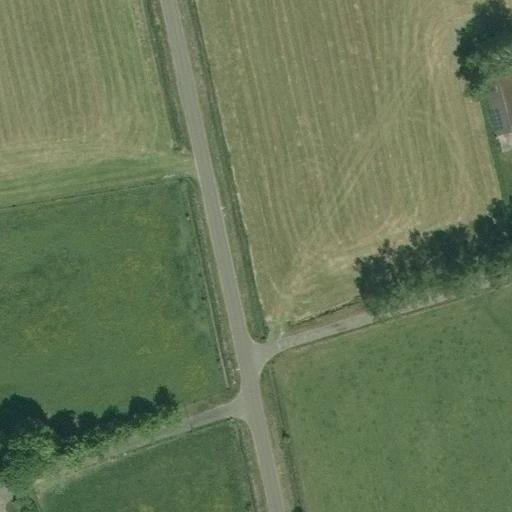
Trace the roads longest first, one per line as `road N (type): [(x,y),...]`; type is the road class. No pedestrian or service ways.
road 1 (unclassified): [(276,511),(162,0)]
road 2 (unknown): [(239,344),(511,257)]
